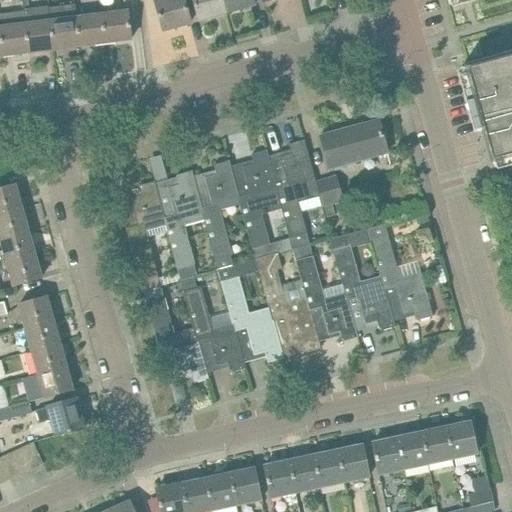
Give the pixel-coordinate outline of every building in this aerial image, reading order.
[(158,0),(154,1),(157,12),(163,31),(190,23),(185,4),(183,0),(158,0)] [(222,0),(193,0),(199,21),(226,13),(222,0)] [(222,0),(226,13),(254,5),(252,0),(222,0)] [(49,8),(54,49),(80,46),(76,18),(74,5),(49,8)] [(48,6),(23,10),(25,24),(28,53),(54,49),(49,8),(48,6)] [(102,14),(105,43),(131,40),(127,11),(102,14)] [(76,18),(80,46),(105,43),(102,14),(76,18)] [(0,36),(2,56),(28,53),(25,24),(0,27),(0,36)] [(511,154),(511,55),(466,68),(492,160),(511,154)] [(387,153),(378,120),(320,136),(329,169),(387,153)] [(291,154),(269,160),(268,160),(275,189),(292,249),(307,245),(304,234),(306,234),(293,185),(314,179),(304,141),(288,145),(291,154)] [(254,164),(232,170),(230,171),(238,200),(251,249),(269,244),(255,195),(275,189),(268,160),(269,160),(267,151),(251,155),(254,164)] [(160,156),(149,159),(156,182),(167,179),(160,156)] [(216,175),(194,181),(202,209),(201,210),(215,259),(217,270),(233,266),(230,255),(231,254),(218,205),(238,200),(230,171),(232,170),(229,161),(214,165),(216,175)] [(179,185),(157,191),(156,191),(163,220),(166,231),(177,270),(177,273),(179,282),(194,277),(191,266),(194,265),(181,215),(201,210),(202,209),(194,181),(192,171),(176,176),(179,185)] [(317,182),(323,206),(326,218),(335,216),(332,204),(342,201),(335,177),(317,182)] [(163,220),(156,191),(157,191),(154,182),(139,186),(141,195),(120,201),(119,197),(117,198),(143,291),(160,286),(179,282),(177,273),(158,279),(146,237),(166,231),(163,220)] [(0,214),(22,208),(15,185),(0,189),(0,214)] [(0,239),(28,231),(22,208),(0,214),(0,239)] [(430,221),(427,213),(415,217),(417,225),(430,221)] [(420,273),(399,278),(385,224),(367,229),(380,276),(383,289),(384,289),(392,318),(414,312),(417,321),(432,317),(420,273)] [(0,263),(6,262),(6,263),(35,255),(28,231),(0,239),(0,241),(2,250),(0,250),(0,263)] [(355,328),(377,322),(380,331),(395,327),(392,318),(384,289),(383,289),(380,276),(359,281),(348,239),(330,243),(332,250),(341,285),(345,300),(346,300),(355,328)] [(307,246),(307,245),(292,249),(305,298),(308,310),(317,338),(318,338),(340,332),(342,342),(358,338),(355,328),(346,300),(345,300),(341,285),(322,290),(310,245),(307,246)] [(280,349),(302,343),(305,352),(321,348),(318,338),(317,338),(308,310),(305,298),(302,299),(297,280),(280,286),(276,270),(281,269),(277,253),(254,260),(258,271),(268,309),(271,320),(272,320),(280,349)] [(35,255),(6,263),(12,286),(41,278),(35,255)] [(233,266),(217,270),(220,281),(232,325),(234,330),(243,359),(265,353),(268,362),(283,358),(280,349),(272,320),(271,320),(268,309),(247,314),(237,277),(234,265),(233,266)] [(194,277),(179,282),(192,328),(195,341),(196,341),(205,370),(206,369),(228,363),(230,373),(246,369),(243,359),(234,330),(232,325),(212,331),(200,287),(197,288),(194,277)] [(160,286),(143,291),(169,384),(171,383),(170,379),(191,374),(194,383),(208,379),(206,369),(205,370),(196,341),(195,341),(192,328),(174,333),(164,297),(160,286)] [(18,305),(24,328),(53,320),(47,297),(18,305)] [(24,328),(31,352),(60,343),(53,320),(24,328)] [(31,352),(37,375),(66,367),(60,343),(31,352)] [(66,367),(37,375),(44,398),(73,390),(66,367)] [(51,420),(56,436),(83,428),(75,399),(35,410),(39,424),(51,420)] [(0,420),(30,412),(28,402),(0,410),(0,420)] [(470,422),(445,427),(452,459),(477,454),(470,422)] [(445,427),(421,432),(428,464),(452,459),(445,427)] [(421,432),(396,438),(403,470),(428,464),(421,432)] [(396,438),(372,443),(379,475),(403,470),(396,438)] [(21,448),(31,470),(43,464),(33,443),(21,448)] [(362,445),(337,450),(344,482),(369,477),(362,445)] [(10,453),(21,475),(31,470),(21,448),(10,453)] [(337,450),(313,456),(320,487),(344,482),(337,450)] [(0,457),(0,458),(10,480),(21,475),(10,453),(0,457)] [(313,456),(288,461),(295,493),(320,487),(313,456)] [(0,484),(10,480),(0,458),(0,484)] [(288,461),(264,466),(271,498),(295,493),(288,461)] [(254,468),(229,474),(236,505),(261,500),(254,468)] [(229,474),(205,479),(212,511),(236,505),(229,474)] [(205,479),(180,484),(186,511),(205,511),(212,511),(205,479)] [(186,511),(180,484),(156,489),(160,511),(186,511)] [(463,511),(463,509),(458,510),(453,488),(442,490),(447,511),(463,511)] [(463,509),(463,511),(488,511),(495,510),(490,489),(468,494),(471,507),(463,509)] [(134,511),(129,501),(106,511),(134,511)]
